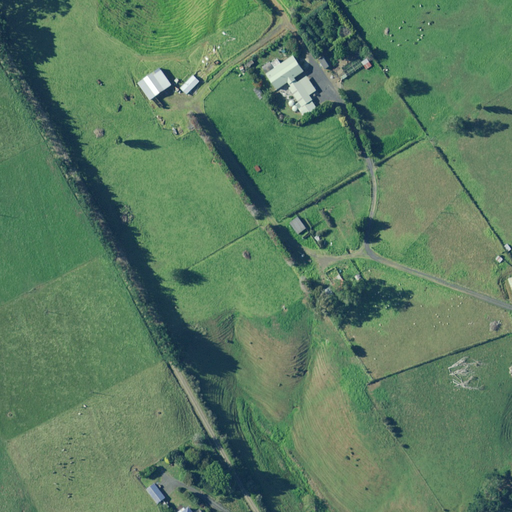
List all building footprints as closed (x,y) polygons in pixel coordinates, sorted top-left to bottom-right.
[(319,95),(293,55),(281,63),(278,58),(263,68),(276,89),(288,82),(290,86),(288,87),(301,107),(299,108),(304,117),(317,108),(311,100),(319,95)] [(328,66),(322,57),(317,60),(323,69),(328,66)] [(361,66),(356,58),(340,69),(343,74),(341,75),(343,78),(361,66)] [(172,84),(162,69),(155,74),(154,72),(139,83),(150,99),(172,84)] [(199,81),(193,75),(181,88),(187,93),(199,81)] [(305,228),(298,217),(289,222),(297,234),(305,228)] [(343,282),(339,274),(333,278),(338,285),(343,282)] [(165,497),(154,483),(146,489),(157,503),(165,497)] [(170,506),(166,500),(161,503),(165,509),(170,506)]
